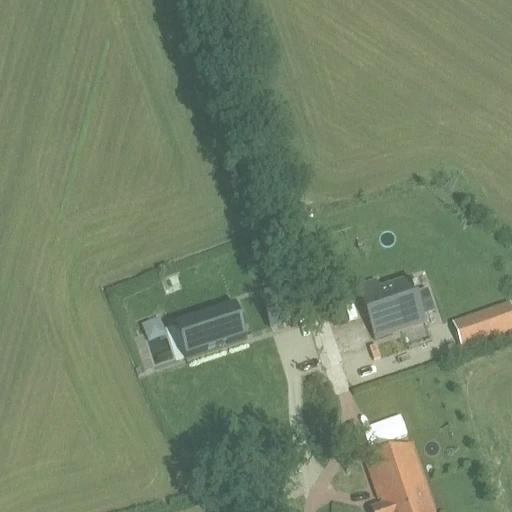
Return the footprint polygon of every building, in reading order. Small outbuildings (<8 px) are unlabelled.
[(161,281),(165,294),(183,289),(178,276),(161,281)] [(356,288),(374,341),(425,324),(411,280),(378,291),(375,282),(356,288)] [(259,296),(269,327),(280,324),(274,304),(295,298),(291,286),(259,296)] [(245,336),(235,305),(185,322),(196,353),(245,336)] [(511,328),(505,309),(452,328),(460,350),(511,331),(511,328)] [(371,509),(371,511),(432,511),(411,447),(365,462),(380,506),(371,509)]
